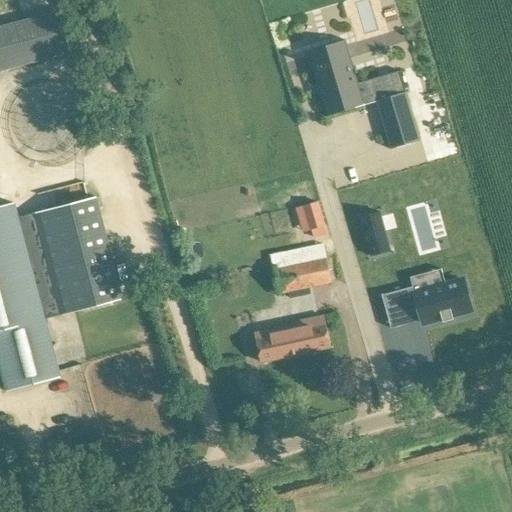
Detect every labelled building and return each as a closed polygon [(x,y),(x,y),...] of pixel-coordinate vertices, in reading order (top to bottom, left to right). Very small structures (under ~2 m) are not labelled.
[(0,27),(0,68),(70,51),(60,12),(0,27)] [(309,51),(307,51),(327,116),(329,116),(328,112),(375,97),(376,101),(390,149),(421,139),(400,70),(358,83),(346,40),(344,40),(345,44),(310,54),(309,51)] [(122,300),(96,198),(35,214),(61,315),(61,316),(122,300)] [(0,366),(5,387),(59,373),(50,337),(45,319),(61,315),(35,214),(34,213),(18,217),(14,203),(0,206),(0,366)] [(319,203),(296,209),(303,233),(326,227),(319,203)] [(380,212),(361,217),(372,256),(391,250),(380,212)] [(300,288),(331,281),(326,258),(294,265),(299,288),(300,288)] [(279,293),(288,290),(299,288),(294,265),(274,269),(279,293)] [(383,294),(382,294),(383,297),(387,308),(417,300),(422,320),(423,323),(442,318),(443,322),(445,322),(444,321),(452,318),(452,320),(454,319),(453,315),(472,310),(463,279),(446,284),(416,292),(414,286),(383,295),(383,294)] [(232,286),(204,292),(217,352),(245,346),(232,286)] [(294,325),(255,333),(261,362),(301,353),(331,347),(327,327),(324,316),(293,323),(294,325)]
